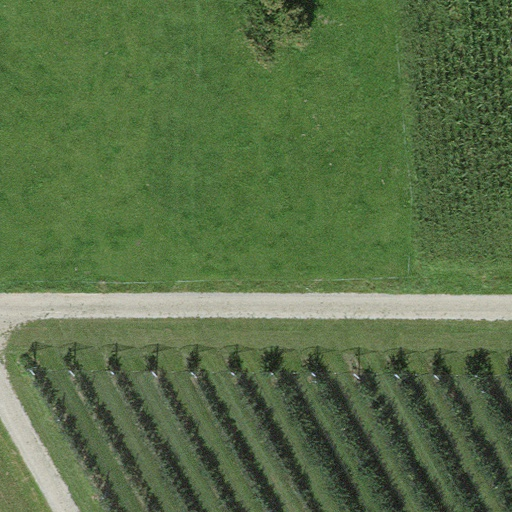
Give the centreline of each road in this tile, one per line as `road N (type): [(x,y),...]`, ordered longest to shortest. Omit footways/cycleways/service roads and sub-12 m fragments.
road 1 (track): [(0,306),(511,309)]
road 2 (track): [(72,511),(0,380)]
